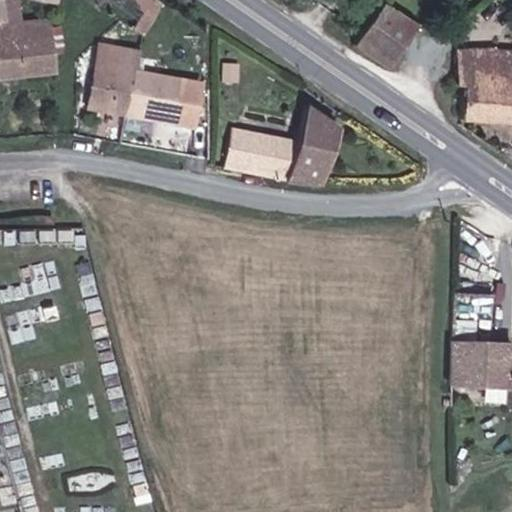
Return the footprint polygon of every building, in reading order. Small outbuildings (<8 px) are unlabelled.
[(54,20),(17,26),(11,0),(0,0),(0,79),(62,69),(54,20)] [(90,0),(141,30),(157,2),(154,0),(90,0)] [(396,75),(422,32),(392,11),(365,55),(396,75)] [(106,42),(93,102),(173,121),(182,78),(140,69),(144,49),(106,42)] [(462,93),(449,112),(473,128),(511,129),(511,44),(470,45),(462,93)] [(284,180),(328,184),(341,122),(310,102),(300,141),(236,129),(229,171),(284,180)] [(5,225),(5,239),(85,241),(86,227),(5,225)] [(511,363),(510,340),(454,339),(457,385),(511,384),(511,363)]
